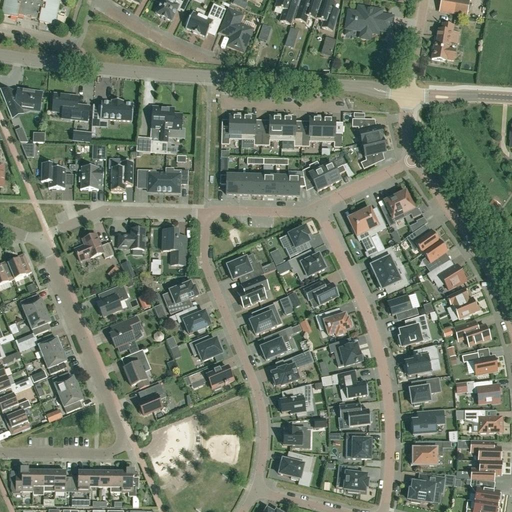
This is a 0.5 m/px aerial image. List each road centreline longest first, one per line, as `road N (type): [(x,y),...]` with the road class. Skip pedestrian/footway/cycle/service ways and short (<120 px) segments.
road 1 (residential): [(316,207),(365,309),(384,373),(390,446),(383,511)]
road 2 (residential): [(254,491),(260,405),(207,270),(205,214)]
road 3 (residential): [(126,447),(43,248),(0,228)]
road 4 (tertiary): [(226,78),(0,55)]
road 5 (residential): [(511,320),(484,260),(413,159)]
road 6 (residential): [(205,214),(103,211),(57,230)]
road 7 (residential): [(93,0),(165,43),(215,61)]
road 8 (residential): [(0,453),(104,455),(126,447)]
road 9 (residential): [(226,78),(225,105),(320,108)]
